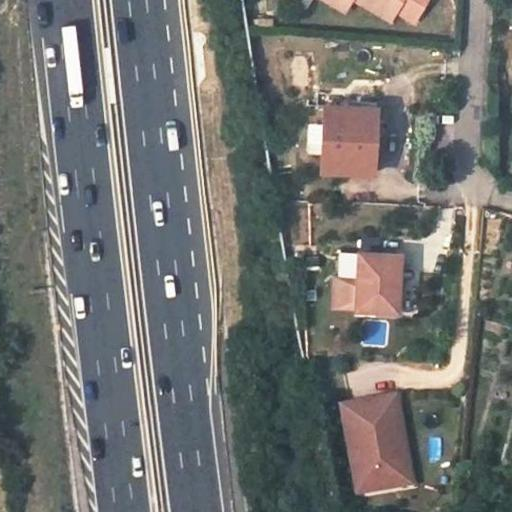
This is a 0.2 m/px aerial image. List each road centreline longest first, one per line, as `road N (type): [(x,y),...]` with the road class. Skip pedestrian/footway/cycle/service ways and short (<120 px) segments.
road 1 (motorway): [(197,511),(138,0)]
road 2 (motorway): [(65,0),(124,511)]
road 3 (residential): [(466,192),(477,0)]
